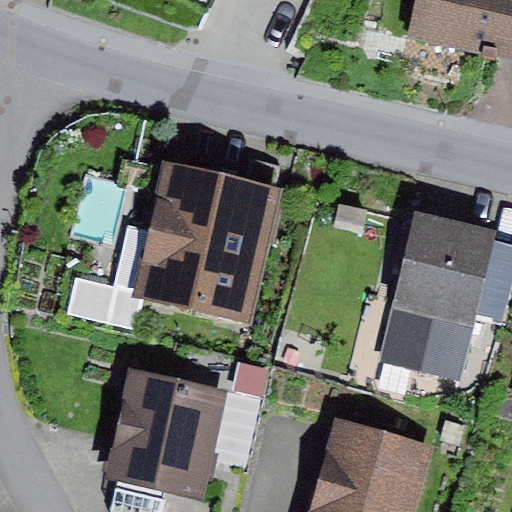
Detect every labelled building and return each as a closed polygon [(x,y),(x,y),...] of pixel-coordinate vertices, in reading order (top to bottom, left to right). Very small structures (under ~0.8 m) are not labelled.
[(511,0),(414,0),(407,32),(511,57),(511,0)] [(284,184),(164,156),(168,138),(127,129),(115,180),(155,189),(131,291),(252,320),(284,184)] [(496,225),(417,207),(382,362),(461,379),(496,225)] [(270,369),(241,362),(234,390),(263,397),(270,369)] [(229,386),(131,365),(108,471),(205,493),(229,386)] [(417,511),(438,440),(335,412),(307,511),(417,511)]
